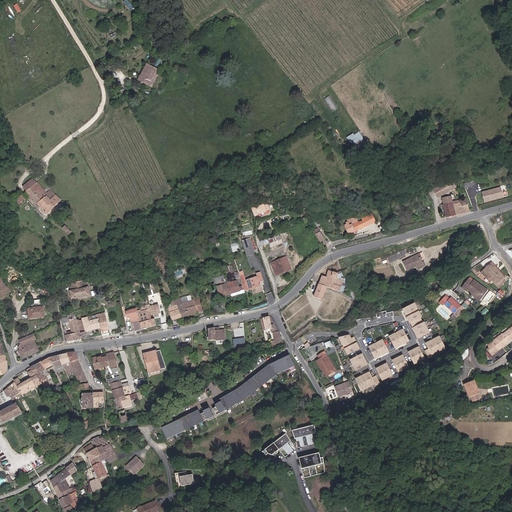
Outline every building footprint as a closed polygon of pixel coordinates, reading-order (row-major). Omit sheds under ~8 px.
[(151,88),(161,69),(148,62),(135,86),(142,89),(143,84),(151,88)] [(330,96),(324,100),(331,113),(338,109),(330,96)] [(360,131),(355,134),(354,133),(349,136),(358,150),(368,143),(360,131)] [(24,187),(49,215),(62,200),(52,189),(48,192),(34,179),(24,187)] [(454,179),(435,189),(439,197),(458,187),(454,179)] [(484,201),(504,198),(503,187),(483,190),(484,201)] [(21,206),(27,200),(23,195),(16,201),(21,206)] [(467,197),(454,201),(452,195),(444,197),(446,203),(442,204),(443,209),(446,208),(448,217),(471,211),(467,197)] [(250,208),(253,215),(266,209),(263,202),(250,207),(250,208)] [(375,215),(361,222),(359,217),(354,219),(356,223),(353,225),(351,221),(349,223),(349,224),(348,225),(352,233),(356,232),(364,228),(365,229),(370,227),(378,223),(375,215)] [(65,229),(71,234),(73,231),(67,226),(65,229)] [(327,239),(320,227),(315,230),(322,242),(327,239)] [(269,243),(272,248),(276,245),(271,236),(260,241),(262,246),(269,243)] [(252,238),(243,241),(248,256),(257,253),(252,238)] [(408,255),(405,249),(388,256),(390,262),(408,255)] [(412,256),(405,260),(410,270),(418,266),(420,270),(428,266),(426,262),(425,263),(421,254),(413,258),(412,256)] [(288,256),(272,263),(277,276),(294,269),(288,256)] [(491,264),(483,272),(492,282),(493,280),(499,287),(509,279),(497,266),(495,268),(491,264)] [(327,276),(323,275),(320,284),(316,297),(324,300),(328,287),(341,291),(345,279),(339,277),(340,274),(329,270),(327,276)] [(245,275),(242,276),(243,279),(245,288),(246,291),(254,288),(256,293),(264,291),(262,282),(265,281),(262,273),(259,274),(260,277),(247,281),(245,275)] [(0,294),(2,298),(10,292),(13,291),(0,274),(0,294)] [(224,274),(214,278),(216,284),(226,280),(224,274)] [(463,288),(468,291),(469,290),(481,298),(488,290),(475,281),(474,282),(470,279),(463,288)] [(242,291),(239,280),(219,286),(222,297),(242,291)] [(74,300),(93,296),(91,287),(72,291),(74,300)] [(480,300),(481,298),(469,290),(468,291),(480,300)] [(193,295),(182,298),(183,303),(194,299),(193,295)] [(452,297),(451,298),(448,295),(441,302),(445,306),(446,305),(456,314),(459,317),(467,308),(464,306),(463,307),(452,297)] [(182,298),(172,302),(173,306),(170,307),(174,320),(204,311),(199,298),(194,299),(183,303),(182,298)] [(411,321),(422,315),(415,301),(404,307),(411,321)] [(158,325),(156,316),(153,317),(153,315),(155,314),(162,313),(159,305),(149,307),(150,309),(139,311),(142,321),(134,323),(135,331),(144,329),(158,325)] [(30,309),(31,319),(46,318),(45,308),(30,309)] [(142,321),(139,311),(139,308),(128,311),(130,317),(132,317),(134,323),(142,321)] [(108,313),(91,317),(92,321),(100,319),(103,329),(104,333),(112,330),(108,313)] [(66,336),(68,343),(85,339),(84,334),(83,331),(81,332),(78,322),(77,319),(70,321),(69,317),(64,319),(66,328),(68,327),(68,324),(70,324),(73,334),(66,336)] [(92,321),(91,317),(85,319),(85,320),(88,333),(103,329),(100,319),(92,321)] [(275,328),(269,317),(262,319),(265,331),(275,328)] [(84,334),(88,333),(85,320),(78,322),(81,332),(83,331),(84,334)] [(414,326),(419,336),(430,330),(425,320),(414,326)] [(50,330),(52,336),(58,334),(56,328),(50,330)] [(210,329),(212,341),(227,340),(226,330),(218,330),(217,328),(210,329)] [(410,339),(404,328),(391,335),(397,346),(410,339)] [(499,350),(511,340),(511,328),(504,334),(504,333),(493,342),(499,350)] [(40,350),(36,341),(38,340),(36,334),(21,340),(23,344),(21,345),(23,349),(21,350),(24,357),(40,350)] [(349,353),(360,347),(355,336),(352,337),(350,334),(341,336),(349,353)] [(427,348),(430,354),(430,355),(434,354),(433,352),(446,345),(440,334),(427,341),(430,347),(427,348)] [(390,349),(384,338),(370,345),(376,356),(390,349)] [(190,344),(182,345),(184,353),(192,352),(190,344)] [(420,345),(410,350),(416,361),(426,356),(420,345)] [(167,368),(162,350),(144,355),(150,373),(151,376),(161,373),(160,370),(167,368)] [(318,359),(323,367),(324,366),(329,373),(338,368),(326,350),(320,353),(322,357),(318,359)] [(63,365),(65,365),(68,374),(75,372),(80,382),(88,381),(77,352),(69,353),(59,356),(63,365)] [(119,366),(115,352),(93,358),(96,370),(111,366),(111,368),(119,366)] [(363,352),(352,358),(357,368),(368,362),(363,352)] [(404,353),(394,358),(400,369),(410,364),(404,353)] [(9,361),(7,354),(6,355),(0,356),(0,367),(1,370),(3,369),(4,375),(8,370),(9,361)] [(56,368),(63,365),(59,356),(51,358),(55,366),(56,368)] [(215,407),(218,413),(245,398),(280,374),(298,366),(293,356),(273,365),(240,389),(222,398),(223,401),(217,404),(218,405),(215,407)] [(47,370),(55,366),(51,358),(43,362),(47,370)] [(388,361),(378,367),(384,378),(394,373),(388,361)] [(45,387),(51,385),(50,382),(54,379),(51,373),(47,375),(45,371),(47,370),(43,362),(33,367),(38,377),(40,376),(42,381),(43,384),(45,387)] [(38,377),(33,367),(29,369),(34,378),(23,384),(20,378),(16,381),(17,382),(9,388),(15,398),(23,393),(24,395),(43,384),(42,381),(40,376),(38,377)] [(377,374),(374,376),(371,370),(358,377),(364,388),(377,381),(378,383),(381,381),(377,374)] [(125,388),(123,382),(121,375),(109,378),(111,386),(113,385),(114,390),(114,391),(125,388)] [(354,389),(350,380),(336,386),(340,395),(354,389)] [(481,394),(476,381),(465,385),(471,398),(481,394)] [(9,388),(6,391),(9,398),(12,396),(17,404),(1,413),(0,409),(0,414),(5,423),(24,413),(19,403),(15,398),(9,388)] [(125,388),(114,391),(117,401),(127,398),(127,397),(125,388)] [(103,391),(93,392),(93,401),(103,401),(103,391)] [(93,392),(82,392),(83,407),(94,407),(93,401),(93,392)] [(137,395),(127,398),(128,401),(125,402),(127,409),(134,407),(133,402),(139,400),(137,395)] [(128,401),(127,398),(117,401),(120,411),(127,409),(125,402),(128,401)] [(202,411),(165,429),(170,439),(216,416),(213,409),(206,412),(207,413),(204,414),(202,411)] [(121,413),(124,423),(130,421),(127,410),(122,411),(121,413)] [(295,439),(317,433),(314,424),(293,430),(295,439)] [(273,455),(291,440),(286,433),(265,449),(269,453),(273,455)] [(315,434),(308,436),(309,445),(317,443),(315,434)] [(104,445),(97,449),(94,444),(85,448),(95,466),(103,462),(111,458),(113,462),(119,459),(111,444),(106,447),(104,445)] [(325,463),(324,457),(321,457),(320,452),(299,457),(302,468),(325,463)] [(137,456),(128,467),(136,474),(145,463),(137,456)] [(109,474),(103,462),(95,466),(100,478),(92,481),(90,493),(105,487),(101,481),(112,477),(111,474),(109,474)] [(73,464),(69,467),(73,474),(77,471),(73,464)] [(66,491),(72,488),(69,482),(67,483),(65,479),(72,475),(67,469),(51,481),(55,487),(61,483),(66,491)] [(188,471),(177,473),(179,486),(201,482),(200,477),(195,478),(194,474),(189,475),(188,471)] [(74,493),(72,488),(66,491),(61,483),(55,487),(61,499),(68,496),(74,493)] [(77,491),(74,493),(68,496),(72,504),(75,509),(82,505),(76,494),(78,493),(77,491)] [(72,504),(68,496),(61,499),(65,507),(72,504)] [(154,511),(160,510),(156,501),(139,508),(140,511),(154,511)]
